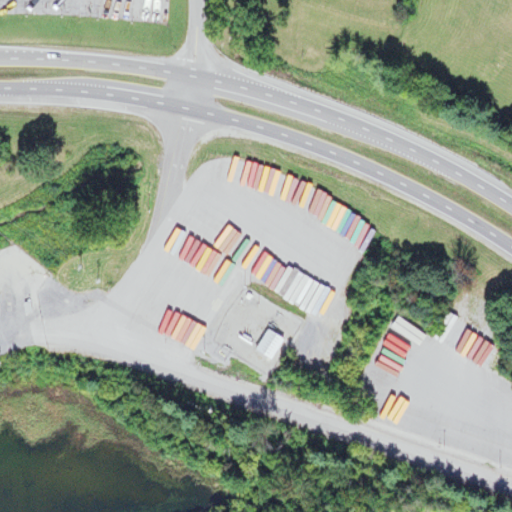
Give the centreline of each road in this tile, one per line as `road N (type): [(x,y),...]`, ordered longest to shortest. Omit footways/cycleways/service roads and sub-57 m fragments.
road 1 (trunk): [(0,87),(122,96),(266,129),(374,170),(511,247)]
road 2 (trunk): [(511,206),(433,159),(283,99),(152,69),(0,57)]
